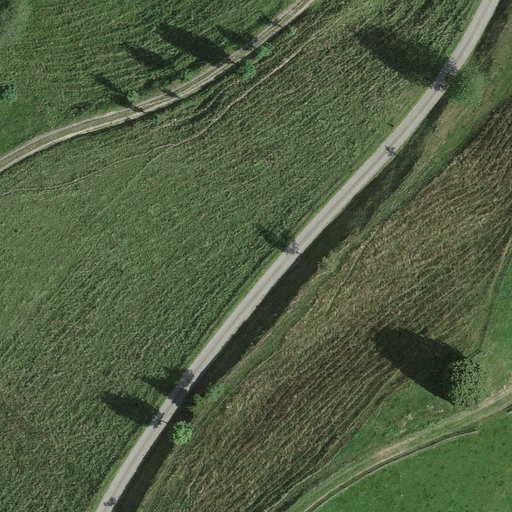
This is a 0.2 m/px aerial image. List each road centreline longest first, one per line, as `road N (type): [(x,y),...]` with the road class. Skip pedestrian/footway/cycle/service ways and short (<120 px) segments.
road 1 (track): [(491,0),(424,107),(223,335),(104,511)]
road 2 (track): [(0,166),(70,130),(182,91),(306,0)]
road 3 (track): [(497,404),(348,474),(297,511)]
